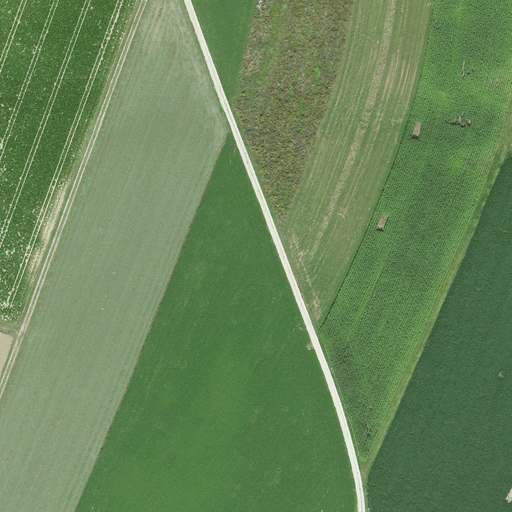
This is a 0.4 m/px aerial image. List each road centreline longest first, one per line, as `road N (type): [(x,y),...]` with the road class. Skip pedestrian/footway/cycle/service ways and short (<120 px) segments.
road 1 (track): [(362,511),(347,432),(189,0)]
road 2 (track): [(150,0),(0,401)]
